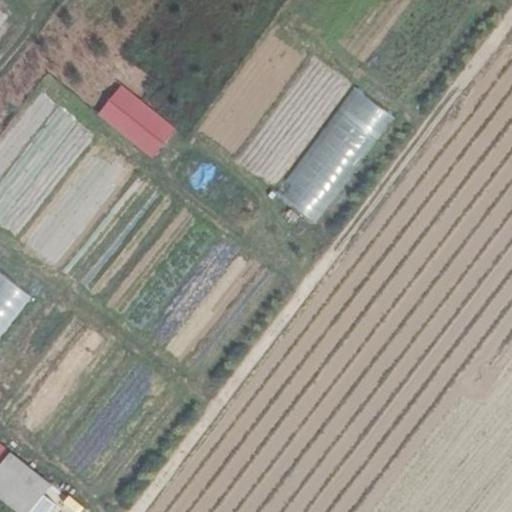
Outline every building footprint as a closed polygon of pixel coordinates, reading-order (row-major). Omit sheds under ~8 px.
[(281,197),(325,223),(394,109),(350,83),(281,197)] [(155,159),(180,129),(125,84),(100,113),(155,159)] [(0,265),(0,333),(33,289),(0,265)] [(50,452),(74,426),(58,411),(34,437),(50,452)] [(0,441),(0,468),(14,452),(0,441)] [(14,451),(0,470),(0,495),(22,511),(54,511),(60,505),(48,496),(57,484),(14,451)]
